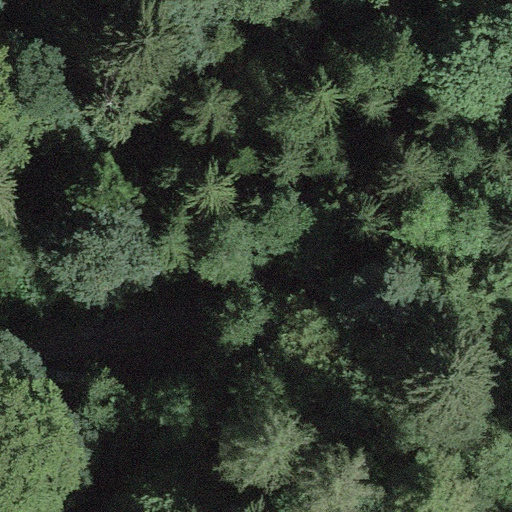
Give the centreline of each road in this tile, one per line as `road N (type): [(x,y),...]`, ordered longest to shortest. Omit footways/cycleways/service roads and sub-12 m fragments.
road 1 (track): [(511,291),(450,282),(353,285),(172,333),(0,359)]
road 2 (track): [(172,333),(204,429),(297,511)]
